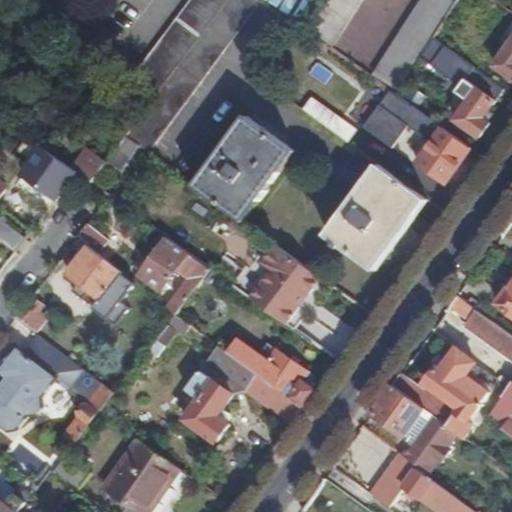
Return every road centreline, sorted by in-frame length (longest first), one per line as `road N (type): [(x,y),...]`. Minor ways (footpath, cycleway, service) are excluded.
road 1 (residential): [(264,511),(511,173)]
road 2 (residential): [(80,205),(0,306)]
